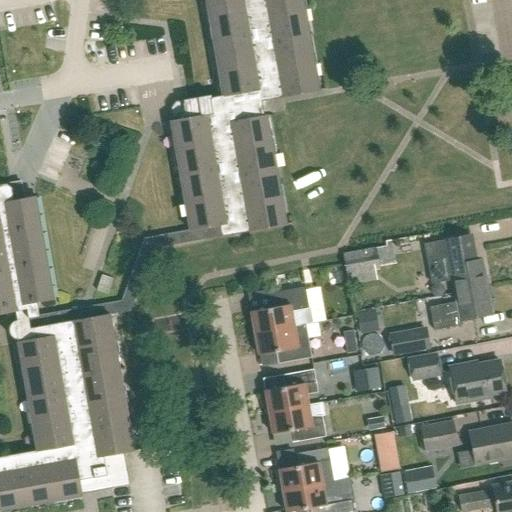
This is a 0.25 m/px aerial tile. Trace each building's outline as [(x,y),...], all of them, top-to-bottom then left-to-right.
[(144,239),(122,302),(107,305),(109,316),(130,312),(152,249),(286,225),(266,116),(264,117),(261,103),(319,92),(302,0),(206,0),(224,97),(212,99),(211,97),(184,102),(185,111),(180,112),(181,121),(171,122),(191,231),(144,239)] [(17,321),(39,317),(37,303),(53,301),(35,198),(25,199),(24,192),(12,194),(11,188),(6,185),(0,186),(0,314),(15,312),(17,321)] [(457,240),(425,247),(432,285),(453,281),(454,286),(456,295),(487,289),(482,262),(475,264),(470,238),(457,240)] [(346,275),(379,268),(375,247),(342,254),(346,275)] [(268,309),(250,312),(254,335),(294,328),(292,316),(308,308),(305,287),(265,294),(268,309)] [(457,302),(429,307),(434,331),(463,325),(462,322),(492,316),(487,289),(456,295),(457,302)] [(133,452),(109,316),(107,305),(39,317),(17,321),(16,321),(14,322),(13,323),(11,324),(10,325),(10,326),(9,328),(9,330),(8,332),(9,332),(9,334),(9,335),(10,336),(11,337),(12,338),(13,339),(15,340),(17,340),(19,341),(20,340),(20,342),(17,342),(37,451),(0,457),(0,510),(82,496),(81,488),(112,483),(113,488),(122,486),(128,478),(123,453),(133,452)] [(372,312),(358,315),(361,333),(375,331),(372,312)] [(311,358),(306,326),(294,328),(254,335),(258,355),(276,352),(278,364),(311,358)] [(429,347),(425,329),(390,336),(393,354),(429,347)] [(356,353),(354,343),(345,344),(346,354),(356,353)] [(436,355),(409,360),(412,380),(440,374),(436,355)] [(468,364),(449,368),(455,404),(490,397),(490,395),(505,392),(499,361),(469,367),(468,364)] [(384,384),(385,366),(366,366),(365,384),(384,384)] [(282,387),(264,391),(268,414),(308,407),(306,395),(318,393),(313,370),(280,376),(282,387)] [(322,416),(310,416),(308,407),(268,414),(272,434),(290,431),(292,443),(325,437),(322,416)] [(409,409),(393,412),(395,424),(411,421),(409,409)] [(382,419),(367,422),(369,431),(384,428),(382,419)] [(422,426),(427,452),(460,446),(455,420),(422,426)] [(461,467),(475,464),(499,460),(499,457),(511,454),(511,424),(469,433),(473,451),(458,454),(461,467)] [(409,426),(397,428),(399,437),(410,435),(409,426)] [(393,432),(374,436),(381,471),(399,468),(393,432)] [(335,444),(339,475),(356,473),(352,442),(335,444)] [(296,466),(278,469),(282,492),(334,483),(328,448),(294,454),(296,466)] [(424,468),(404,472),(408,493),(429,489),(424,468)] [(399,473),(380,476),(384,498),(403,494),(399,473)] [(282,492),(285,511),(291,511),(304,510),(304,511),(344,511),(340,482),(334,483),(282,492)] [(493,492),(469,496),(471,511),(476,511),(496,509),(496,511),(511,511),(511,484),(492,488),(493,492)]
